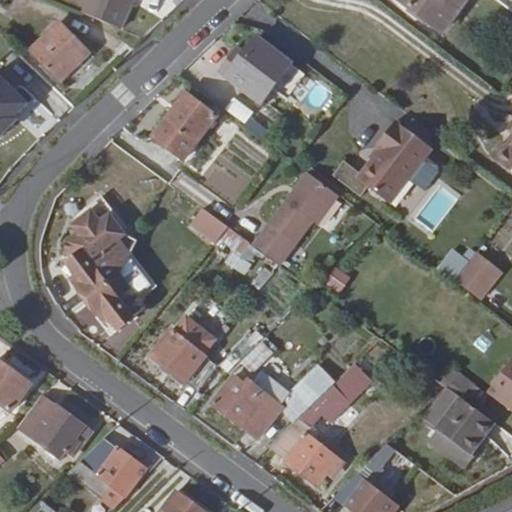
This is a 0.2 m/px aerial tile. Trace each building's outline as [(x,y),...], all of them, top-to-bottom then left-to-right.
[(87,0),(82,14),(122,30),(134,0),(87,0)] [(399,0),(445,35),(471,0),(399,0)] [(29,51),(62,83),(92,54),(60,21),(29,51)] [(257,37),(244,54),(238,50),(221,73),(262,104),(293,64),(257,37)] [(0,111),(32,81),(3,52),(0,55),(0,111)] [(186,92),(153,137),(185,161),(219,117),(186,92)] [(232,98),(224,111),(246,123),(253,111),(232,98)] [(415,120),(407,129),(427,145),(435,135),(415,120)] [(373,160),(359,179),(391,204),(411,179),(428,157),(434,150),(427,145),(407,129),(397,122),(377,148),(378,149),(381,151),(373,160)] [(511,142),(508,148),(503,145),(492,160),(511,174),(511,142)] [(381,151),(378,149),(371,159),(373,160),(381,151)] [(444,169),(428,157),(411,179),(423,188),(430,187),(444,169)] [(308,172),(254,245),(282,266),(314,223),(318,225),(339,197),(308,172)] [(216,245),(223,237),(230,228),(204,208),(190,225),(216,245)] [(119,277),(121,272),(139,239),(127,236),(110,213),(101,221),(92,211),(72,225),(78,233),(66,242),(67,253),(72,259),(67,263),(76,276),(72,278),(90,301),(119,277)] [(251,243),(230,228),(223,237),(244,253),(251,243)] [(476,255),(454,283),(478,300),(500,273),(476,255)] [(334,267),(324,284),(340,294),(350,277),(334,267)] [(119,277),(90,301),(106,323),(110,320),(119,332),(148,307),(121,272),(119,277)] [(173,331),(152,356),(199,393),(219,367),(202,353),(211,341),(187,322),(177,334),(173,331)] [(263,340),(240,361),(250,371),(261,360),(264,362),(273,353),(263,340)] [(33,384),(0,360),(0,404),(12,413),(33,384)] [(511,362),(489,393),(511,409),(511,362)] [(284,409),(283,410),(294,423),(300,417),(336,382),(319,364),(283,399),(289,404),(284,409)] [(283,410),(284,409),(248,379),(245,382),(235,374),(212,403),(259,440),(283,410)] [(78,440),(88,427),(89,426),(46,394),(18,430),(61,463),(67,454),(73,458),(84,443),(78,440)] [(461,398),(428,442),(465,470),(474,458),(471,456),(495,423),(461,398)] [(300,417),(294,423),(269,448),(319,487),(328,474),(334,478),(345,462),(308,434),(313,428),(300,417)] [(95,432),(88,427),(78,440),(84,443),(73,458),(75,460),(95,432)] [(111,506),(113,504),(117,506),(128,496),(148,470),(106,440),(69,475),(111,506)] [(397,511),(401,506),(394,500),(369,482),(377,472),(379,469),(371,461),(333,498),(350,511),(397,511)] [(369,482),(394,500),(401,490),(377,472),(369,482)] [(205,511),(177,491),(161,511),(205,511)]
